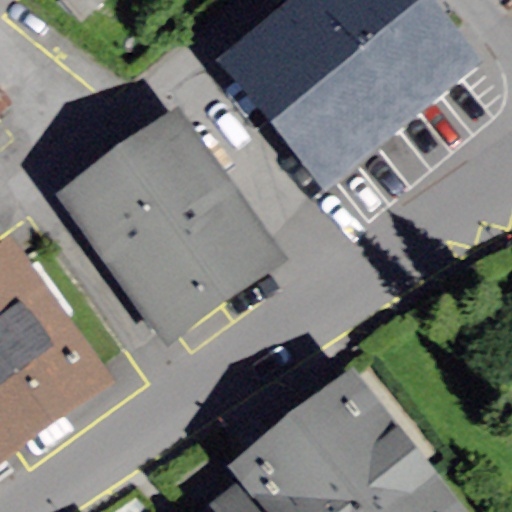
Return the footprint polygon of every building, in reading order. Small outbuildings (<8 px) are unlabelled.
[(104,0),(61,0),(80,21),(104,0)] [(325,0),(225,83),(325,203),(475,79),(408,0),(325,0)] [(64,209),(167,353),(282,273),(179,128),(64,209)] [(0,268),(0,471),(107,394),(11,261),(0,268)] [(456,511),(356,382),(230,479),(242,495),(219,511),(456,511)]
